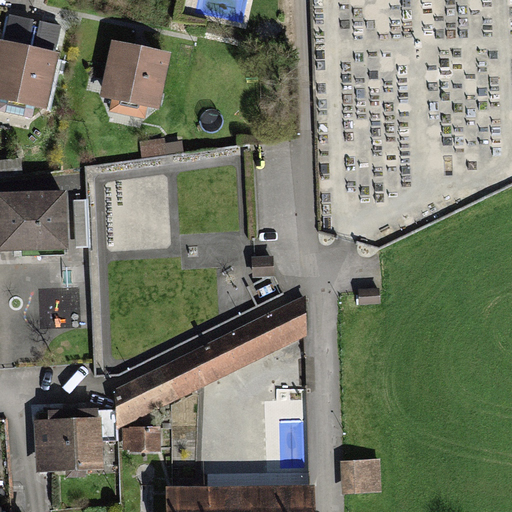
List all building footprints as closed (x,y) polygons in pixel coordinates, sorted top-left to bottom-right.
[(0,43),(0,97),(44,107),(55,55),(0,43)] [(107,44),(96,98),(153,109),(164,56),(107,44)] [(159,143),(137,145),(138,156),(160,154),(159,143)] [(59,197),(0,196),(0,251),(58,252),(59,197)] [(297,301),(114,392),(112,428),(296,335),(297,301)] [(94,423),(33,423),(34,471),(94,471),(94,423)] [(159,432),(120,430),(120,454),(158,455),(159,432)] [(375,465),(340,466),(341,497),(377,495),(375,465)] [(307,511),(308,491),(159,490),(158,511),(307,511)]
